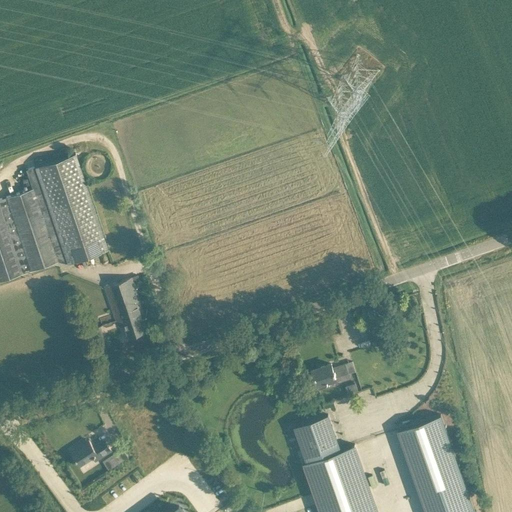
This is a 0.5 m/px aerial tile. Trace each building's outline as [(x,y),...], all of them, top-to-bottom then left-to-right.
[(35,166),(26,169),(32,188),(33,187),(34,188),(57,258),(66,255),(68,262),(109,248),(75,152),(35,166)] [(0,182),(9,177),(6,171),(0,174),(0,182)] [(32,188),(0,198),(0,279),(58,260),(57,258),(34,188),(33,187),(32,188)] [(133,276),(105,285),(112,305),(116,319),(123,317),(125,323),(129,336),(147,330),(141,312),(144,311),(141,301),(139,297),(136,288),(133,276)] [(97,341),(105,339),(100,325),(93,328),(97,341)] [(348,372),(346,363),(333,367),(332,363),(313,369),(319,388),(329,385),(328,380),(336,377),(336,376),(348,372)] [(354,381),(343,384),(346,392),(356,389),(354,381)] [(378,511),(355,443),(340,448),(328,413),(295,425),(307,460),(303,461),(320,511),(378,511)] [(441,413),(398,428),(421,494),(427,511),(475,511),(474,508),(464,479),(441,413)] [(94,447),(89,439),(71,450),(80,464),(93,455),(96,459),(111,449),(105,439),(94,447)] [(127,456),(121,446),(101,459),(107,469),(127,456)] [(395,471),(388,472),(390,485),(397,484),(395,471)] [(393,486),(387,488),(393,509),(400,507),(393,486)]
